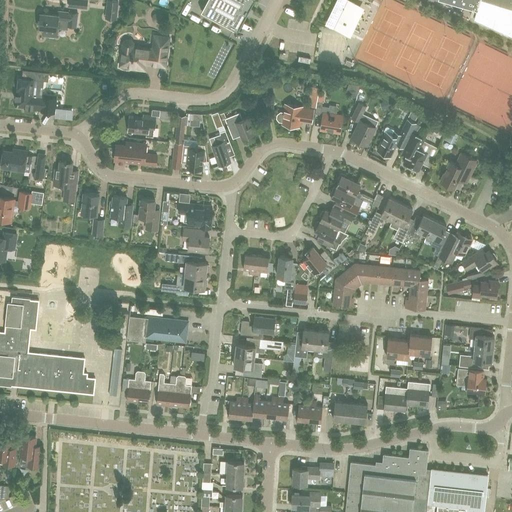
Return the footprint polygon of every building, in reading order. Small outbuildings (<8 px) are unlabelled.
[(118,1),(107,0),(105,17),(116,18),(118,1)] [(206,0),(201,11),(237,30),(253,0),(206,0)] [(349,0),(338,0),(327,23),(336,27),(337,25),(347,30),(358,7),(354,5),(355,3),(349,0)] [(511,0),(447,0),(477,9),(474,18),(511,35),(511,0)] [(76,26),(78,13),(59,11),(58,14),(41,13),(40,27),(45,27),(44,35),(56,36),(57,28),(68,29),(68,26),(76,26)] [(155,35),(153,49),(146,48),(133,46),(133,44),(133,41),(132,39),(129,38),(127,39),(125,40),(124,43),(121,64),(123,64),(124,65),(125,66),(127,66),(128,66),(130,65),(137,66),(137,65),(141,66),(141,67),(144,67),(144,63),(151,63),(165,65),(169,37),(155,35)] [(43,96),(43,95),(42,95),(42,96),(37,96),(37,94),(33,94),(34,80),(35,80),(35,78),(34,78),(35,71),(23,69),(22,78),(18,78),(17,94),(16,94),(16,99),(15,99),(16,99),(16,102),(19,102),(19,106),(25,107),(25,109),(29,109),(29,107),(30,108),(30,109),(34,110),(34,109),(41,110),(40,111),(41,111),(41,110),(55,112),(54,113),(55,113),(57,97),(56,97),(56,98),(43,96)] [(328,111),(329,107),(321,106),(322,101),(317,100),(316,106),(315,113),(320,113),(321,111),(322,112),(320,127),(325,128),(325,130),(338,132),(339,124),(341,124),(343,114),(328,111)] [(367,114),(366,116),(361,114),(365,105),(359,102),(352,117),(358,120),(359,119),(360,119),(352,136),(359,140),(359,142),(364,144),(365,143),(367,143),(378,120),(367,114)] [(279,122),(283,123),(299,125),(300,119),(312,121),(314,109),(302,107),(302,106),(286,103),(284,113),(281,113),(278,115),(277,119),(279,122)] [(218,111),(212,113),(215,120),(221,118),(218,111)] [(225,118),(229,129),(237,126),(242,138),(257,132),(254,124),(252,125),(248,117),(243,119),(240,112),(225,118)] [(153,137),(154,123),(155,123),(156,116),(144,114),(143,117),(139,117),(139,116),(130,115),(128,130),(146,132),(146,136),(153,137)] [(174,141),(183,142),(186,115),(177,114),(174,141)] [(396,143),(396,144),(404,148),(409,137),(408,136),(415,122),(408,119),(402,132),(401,134),(402,134),(398,143),(396,143)] [(390,155),(396,144),(396,143),(398,143),(402,134),(401,134),(394,131),(394,129),(387,126),(386,127),(384,131),(386,132),(377,149),(382,151),(382,152),(382,154),(387,156),(388,155),(389,154),(390,155)] [(231,160),(229,156),(225,145),(231,143),(226,131),(214,135),(217,143),(212,145),(219,165),(231,160)] [(412,132),(410,137),(409,137),(404,148),(402,153),(408,155),(404,162),(405,162),(419,169),(422,162),(427,152),(419,148),(423,140),(424,138),(412,132)] [(181,168),(181,162),(183,144),(183,142),(174,141),(172,167),(181,168)] [(156,164),(157,154),(146,153),(146,143),(127,142),(127,145),(117,144),(115,160),(156,164)] [(181,162),(187,163),(186,167),(203,169),(204,163),(203,163),(203,161),(207,160),(204,144),(195,143),(195,148),(189,147),(190,145),(183,144),(181,162)] [(1,167),(24,170),(25,163),(31,163),(32,155),(26,154),(27,151),(19,150),(18,152),(4,150),(1,167)] [(38,152),(34,179),(42,180),(47,153),(38,152)] [(465,181),(476,159),(461,152),(456,163),(450,160),(440,179),(442,180),(443,182),(447,184),(449,184),(454,186),(458,177),(465,181)] [(64,200),(76,201),(79,170),(73,170),(73,162),(60,160),(59,169),(56,168),(54,184),(66,185),(64,200)] [(340,181),(337,186),(361,197),(378,206),(384,195),(377,192),(374,198),(357,190),(361,183),(347,177),(347,176),(347,174),(343,172),(341,173),(339,179),(339,180),(340,181)] [(361,197),(337,186),(337,187),(336,187),(334,187),(332,193),(332,194),(333,195),(332,196),(335,198),(333,204),(332,204),(342,209),(354,215),(354,214),(355,215),(358,208),(360,204),(358,203),(361,197)] [(31,207),(31,202),(42,204),(44,192),(32,190),(32,192),(21,191),(20,200),(15,200),(15,198),(0,195),(0,218),(12,221),(14,203),(19,204),(19,205),(31,207)] [(99,194),(96,193),(84,192),(82,212),(97,214),(99,194)] [(133,203),(126,202),(127,197),(114,195),(113,200),(110,200),(109,208),(112,209),(111,215),(113,215),(112,217),(119,218),(119,216),(122,216),(121,224),(130,225),(133,203)] [(383,222),(386,216),(392,219),(401,202),(389,196),(381,212),(381,213),(378,220),(380,221),(383,222)] [(139,222),(140,216),(148,216),(146,228),(159,229),(160,213),(154,212),(156,199),(142,198),(140,214),(134,213),(133,221),(139,222)] [(163,200),(162,207),(162,212),(161,223),(167,224),(168,212),(169,201),(163,200)] [(179,212),(185,213),(184,221),(200,222),(200,228),(210,229),(211,222),(213,222),(214,221),(214,217),(213,216),(212,215),(212,208),(211,208),(212,205),(180,202),(179,212)] [(395,239),(402,242),(407,232),(409,229),(399,224),(400,223),(404,224),(408,216),(412,208),(401,202),(392,219),(393,219),(390,225),(400,230),(395,239)] [(344,218),(351,221),(354,215),(342,209),(332,204),(332,205),(329,211),(326,209),(325,211),(324,210),(323,211),(320,216),(321,217),(322,218),(321,220),(338,228),(344,218)] [(427,234),(435,219),(423,213),(418,223),(413,221),(407,232),(419,238),(422,231),(427,234)] [(104,219),(96,218),(94,218),(93,233),(103,234),(104,219)] [(367,230),(374,233),(379,222),(377,221),(372,219),(367,230)] [(438,255),(450,232),(447,238),(441,235),(446,224),(435,219),(427,234),(433,237),(429,243),(436,246),(433,253),(438,255)] [(321,220),(319,222),(318,222),(317,222),(314,228),(315,229),(316,230),(315,230),(318,232),(315,239),(330,247),(331,245),(337,249),(340,243),(342,240),(349,233),(338,228),(321,220)] [(209,236),(205,236),(205,229),(183,227),(182,239),(189,239),(188,248),(208,250),(209,236)] [(437,268),(443,256),(451,261),(456,250),(464,253),(472,237),(458,230),(456,235),(450,232),(438,255),(433,266),(437,268)] [(15,248),(17,233),(5,231),(4,237),(0,236),(0,259),(3,260),(4,251),(7,252),(7,247),(15,248)] [(329,272),(338,265),(334,260),(332,258),(326,262),(313,246),(305,252),(308,256),(304,259),(314,272),(324,264),(329,272)] [(489,249),(485,251),(482,247),(462,261),(467,269),(478,262),(482,269),(489,264),(491,267),(498,262),(496,258),(497,258),(497,257),(494,252),(493,252),(492,253),(489,249)] [(165,260),(181,261),(182,253),(166,252),(165,260)] [(255,275),(257,255),(251,255),(252,253),(246,252),(244,269),(250,269),(250,274),(255,275)] [(257,255),(255,275),(261,275),(261,271),(268,271),(269,255),(264,254),(264,256),(257,255)] [(295,283),(296,272),(291,271),(292,262),(292,256),(279,255),(277,275),(277,282),(278,283),(285,284),(284,287),(287,288),(294,288),(295,283)] [(181,272),(206,275),(206,272),(207,272),(208,271),(209,266),(208,264),(207,264),(207,262),(187,260),(186,272),(181,272)] [(365,281),(367,263),(355,262),(346,270),(359,286),(365,281)] [(378,282),(380,265),(367,263),(365,281),(378,282)] [(391,283),(393,266),(380,265),(378,282),(391,283)] [(404,285),(406,267),(393,266),(391,283),(404,285)] [(411,286),(420,278),(421,269),(406,267),(404,285),(411,286)] [(356,288),(359,286),(346,270),(336,278),(335,289),(352,291),(353,288),(356,288)] [(204,288),(206,275),(181,272),(180,272),(180,279),(181,281),(185,281),(185,286),(204,288)] [(410,293),(427,295),(429,279),(420,278),(411,286),(410,293)] [(472,286),(470,278),(463,280),(446,284),(449,294),(451,293),(465,290),(464,288),(472,286)] [(482,298),(482,294),(497,295),(499,280),(487,279),(487,281),(481,280),(481,285),(474,284),(472,299),(479,300),(480,298),(482,298)] [(162,290),(178,292),(179,284),(163,282),(162,290)] [(351,299),(352,291),(335,289),(333,304),(353,306),(354,299),(351,299)] [(295,290),(294,300),(306,302),(307,292),(295,290)] [(425,309),(427,295),(410,293),(409,301),(406,300),(406,307),(425,309)] [(88,373),(83,373),(85,357),(28,351),(31,327),(36,328),(39,300),(30,299),(30,298),(12,296),(12,302),(8,301),(5,324),(6,324),(5,331),(0,330),(0,384),(12,385),(12,384),(94,393),(95,377),(87,376),(88,373)] [(126,338),(128,313),(117,311),(114,337),(126,338)] [(145,341),(146,337),(187,341),(189,320),(148,316),(148,317),(130,315),(128,339),(145,341)] [(274,332),(275,317),(255,315),(254,325),(249,324),(250,320),(242,319),(241,333),(259,335),(260,331),(274,332)] [(475,346),(493,348),(495,336),(483,334),(484,327),(471,326),(469,337),(475,338),(475,346)] [(307,357),(308,349),(308,346),(314,347),(316,330),(304,328),(303,337),(296,337),(294,362),(292,379),(299,380),(301,357),(307,357)] [(316,330),(314,347),(321,348),(320,355),(332,356),(334,340),(328,340),(329,331),(316,330)] [(420,353),(421,335),(411,334),(410,340),(409,351),(420,353)] [(421,335),(420,353),(430,354),(432,336),(421,335)] [(256,345),(246,344),(237,343),(236,344),(235,344),(234,345),(233,352),(234,353),(235,354),(255,356),(255,351),(265,352),(265,347),(281,348),(283,346),(284,340),(262,338),(260,338),(260,346),(256,346),(256,345)] [(397,356),(399,339),(388,338),(386,355),(397,356)] [(409,351),(410,340),(399,339),(397,356),(408,357),(409,351)] [(492,361),(493,348),(475,346),(474,355),(467,354),(467,356),(460,356),(459,365),(489,368),(490,361),(492,361)] [(117,396),(121,357),(122,349),(114,348),(110,395),(117,396)] [(254,362),(255,356),(235,354),(234,366),(247,367),(246,374),(261,376),(263,362),(254,362)] [(484,370),(458,367),(457,382),(467,383),(467,390),(485,392),(486,378),(483,378),(484,370)] [(138,401),(141,370),(138,370),(136,371),(135,378),(129,377),(127,400),(138,401)] [(141,370),(138,401),(149,402),(151,380),(145,379),(146,372),(144,370),(141,370)] [(168,404),(170,382),(164,381),(165,374),(164,372),(160,372),(157,403),(168,404)] [(179,405),(182,374),(179,374),(177,376),(176,383),(170,382),(168,404),(179,405)] [(182,374),(179,405),(190,407),(192,384),(186,384),(187,377),(185,375),(182,374)] [(417,405),(420,381),(409,380),(408,387),(407,404),(417,405)] [(420,381),(417,405),(428,406),(430,382),(420,381)] [(395,410),(397,386),(386,385),(384,408),(395,410)] [(407,404),(408,387),(397,386),(395,410),(406,411),(407,404)] [(284,397),(282,397),(283,392),(279,392),(278,396),(276,416),(282,416),(282,418),(288,419),(289,402),(283,401),(284,397)] [(264,416),(266,400),(260,399),(261,395),(255,394),(254,402),(253,413),(259,414),(259,416),(264,416)] [(241,416),(243,397),(237,396),(237,401),(230,400),(229,417),(235,417),(235,415),(241,416)] [(276,416),(278,396),(273,396),(272,400),(266,400),(264,416),(270,417),(270,415),(276,416)] [(254,402),(248,402),(249,397),(243,397),(241,416),(247,417),(247,419),(253,419),(253,413),(254,402)] [(309,420),(311,400),(306,400),(305,404),(299,403),(297,420),(303,421),(303,419),(309,420)] [(311,400),(309,420),(315,420),(315,422),(321,422),(323,406),(317,405),(317,401),(311,400)] [(344,420),(346,401),(335,400),(333,418),(344,420)] [(355,421),(357,402),(346,401),(344,420),(355,421)] [(357,402),(355,421),(366,422),(368,403),(357,402)] [(28,465),(39,466),(41,445),(35,444),(36,436),(23,435),(21,455),(29,456),(28,465)] [(16,447),(10,447),(11,438),(0,437),(0,457),(4,458),(4,464),(14,465),(16,447)] [(351,462),(345,511),(426,511),(427,510),(428,502),(432,470),(427,470),(427,462),(428,461),(429,450),(410,448),(409,457),(383,454),(382,465),(351,462)] [(227,473),(243,474),(244,461),(228,461),(227,473)] [(203,472),(211,472),(212,462),(204,462),(203,472)] [(319,478),(319,475),(320,467),(300,466),(300,468),(294,468),(293,483),(307,483),(307,477),(319,478)] [(428,502),(427,510),(428,510),(434,510),(435,503),(437,504),(436,511),(469,511),(470,511),(482,511),(483,511),(488,474),(466,472),(438,468),(432,468),(432,470),(428,502)] [(211,472),(203,472),(203,481),(211,481),(211,472)] [(243,486),(243,474),(227,473),(227,485),(243,486)] [(202,505),(210,505),(210,497),(213,497),(213,489),(213,482),(203,482),(203,489),(202,489),(202,497),(202,505)] [(293,493),(292,506),(310,507),(310,505),(320,506),(320,505),(321,496),(321,492),(302,491),(302,494),(293,493)] [(226,501),(226,506),(242,507),(243,495),(226,494),(226,496),(226,501)]
